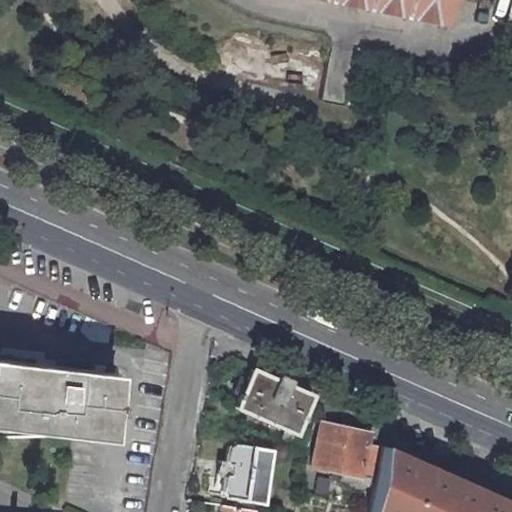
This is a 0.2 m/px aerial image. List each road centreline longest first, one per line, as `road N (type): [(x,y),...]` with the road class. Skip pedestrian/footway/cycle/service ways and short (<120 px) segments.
road 1 (primary): [(203,291),(511,428)]
road 2 (residential): [(161,511),(203,291)]
road 3 (primary): [(0,201),(203,291)]
road 4 (unknown): [(308,106),(170,44),(119,0)]
